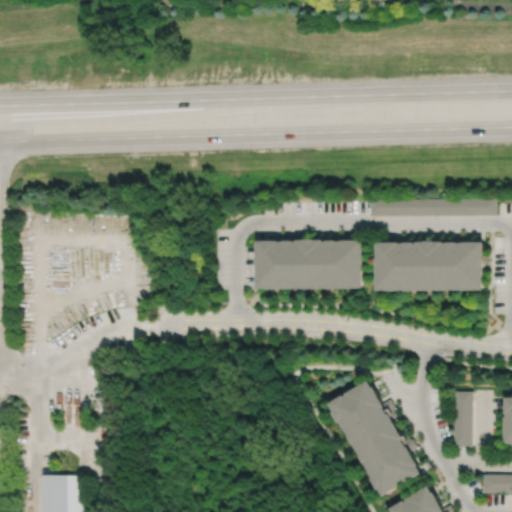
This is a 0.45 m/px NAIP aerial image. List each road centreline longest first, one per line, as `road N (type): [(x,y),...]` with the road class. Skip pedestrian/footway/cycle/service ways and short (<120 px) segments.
road 1 (primary): [(511,88),(0,104)]
road 2 (primary): [(0,140),(511,125)]
road 3 (residential): [(511,349),(337,326),(163,323)]
road 4 (residential): [(472,511),(428,428),(430,339)]
